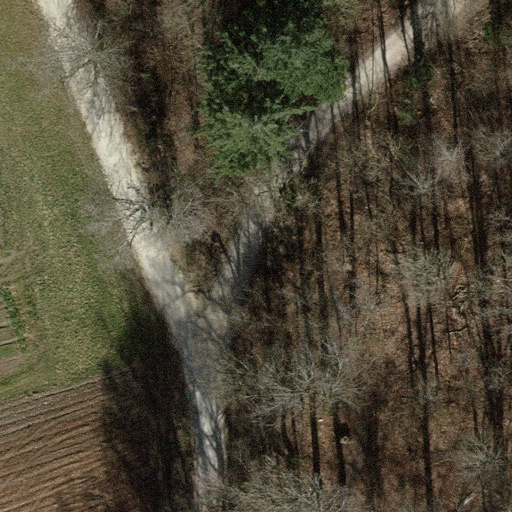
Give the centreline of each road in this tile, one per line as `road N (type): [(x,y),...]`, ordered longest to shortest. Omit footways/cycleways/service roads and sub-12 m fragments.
road 1 (track): [(64,0),(215,393),(227,479),(220,511)]
road 2 (track): [(448,0),(261,193),(215,393)]
